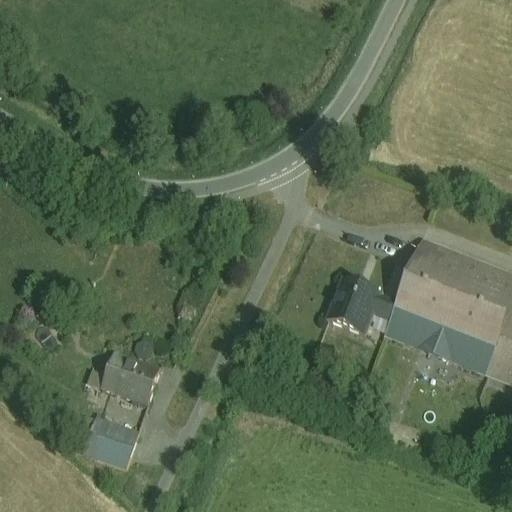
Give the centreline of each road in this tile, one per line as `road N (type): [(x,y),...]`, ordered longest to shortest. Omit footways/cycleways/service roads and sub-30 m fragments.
road 1 (unclassified): [(291,161),(292,213),(273,263),(154,511)]
road 2 (tertiary): [(0,121),(80,170),(162,193),(216,190),(291,161)]
road 3 (tertiary): [(291,161),(342,107),(399,0)]
